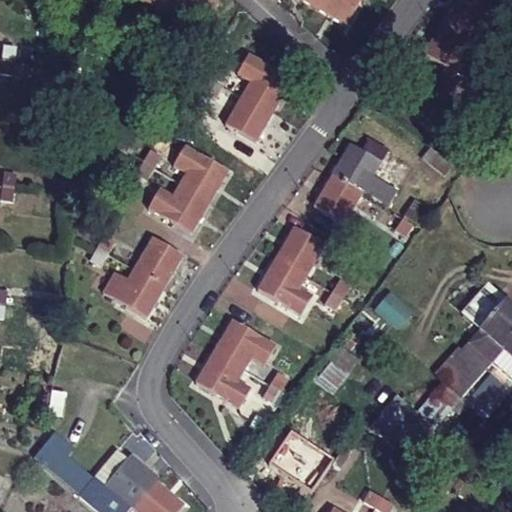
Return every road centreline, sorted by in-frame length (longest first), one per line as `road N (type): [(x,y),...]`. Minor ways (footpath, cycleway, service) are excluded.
road 1 (residential): [(238,504),(163,418),(152,390),(159,354),(355,84)]
road 2 (unknown): [(500,198),(355,84)]
road 3 (residential): [(355,84),(250,0)]
